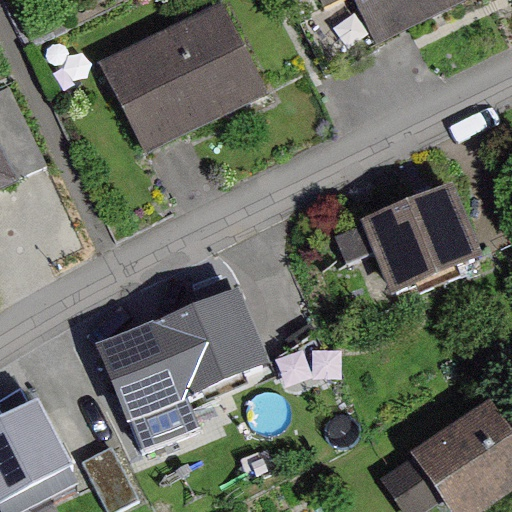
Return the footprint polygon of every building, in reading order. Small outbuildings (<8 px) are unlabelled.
[(320,0),(325,9),(298,22),(326,79),(381,52),(379,47),(474,0),(320,0)] [(231,12),(109,70),(157,167),(278,109),(231,12)] [(0,135),(0,210),(29,196),(0,135)] [(457,181),(364,221),(366,227),(337,240),(348,268),(377,255),(394,297),(489,256),(457,181)] [(241,286),(96,347),(141,454),(201,429),(189,400),(274,364),(241,286)] [(0,504),(70,468),(73,466),(39,401),(30,406),(23,392),(0,404),(0,411),(3,418),(0,419),(0,504)] [(511,511),(511,430),(504,417),(384,487),(398,511),(447,511),(448,511),(511,511)] [(113,449),(83,465),(107,511),(125,511),(141,504),(113,449)] [(70,468),(0,504),(3,511),(29,511),(80,486),(70,468)]
